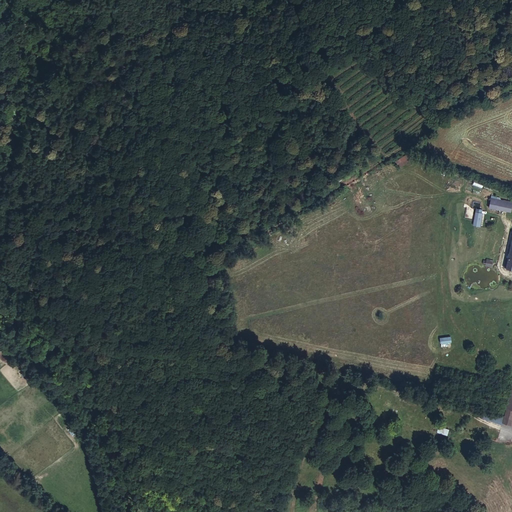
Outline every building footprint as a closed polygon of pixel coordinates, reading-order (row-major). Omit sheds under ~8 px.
[(495,208),(511,212),(511,204),(497,201),(495,208)] [(482,210),(479,226),(484,227),(488,211),(482,210)] [(451,336),(440,338),(441,344),(452,342),(451,336)] [(511,392),(506,417),(483,411),(481,419),(511,426),(511,425),(511,392)] [(438,433),(449,436),(450,429),(439,426),(438,433)]
